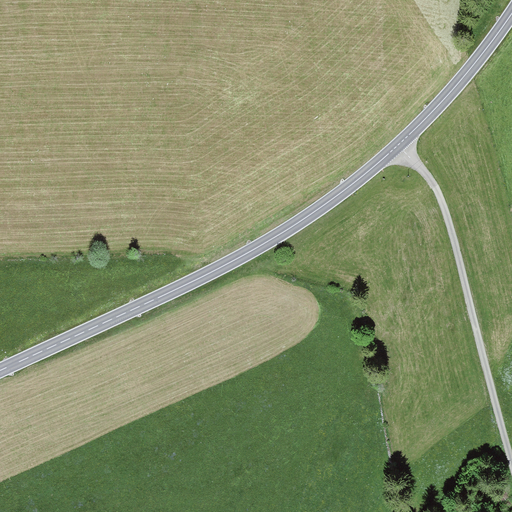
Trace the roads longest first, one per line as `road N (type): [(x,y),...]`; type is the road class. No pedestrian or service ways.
road 1 (secondary): [(398,144),(251,252),(0,367)]
road 2 (unclassified): [(511,460),(444,208),(398,144)]
road 3 (secondary): [(511,16),(398,144)]
